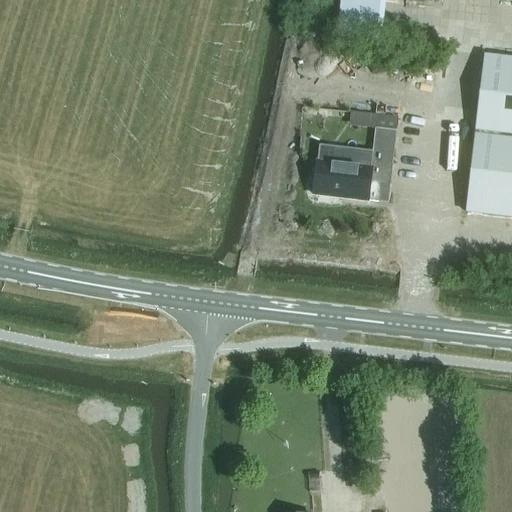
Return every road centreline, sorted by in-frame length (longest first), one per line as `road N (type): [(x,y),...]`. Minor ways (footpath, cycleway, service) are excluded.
road 1 (primary): [(511,338),(208,302)]
road 2 (primary): [(208,302),(0,265)]
road 3 (tertiary): [(190,511),(208,302)]
